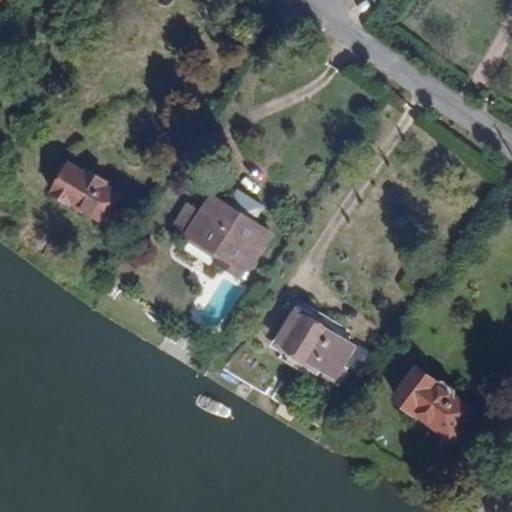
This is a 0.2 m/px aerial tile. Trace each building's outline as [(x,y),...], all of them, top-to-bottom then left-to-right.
[(288,36),(277,28),(256,59),(269,67),(288,36)] [(89,175),(87,179),(68,169),(53,196),(74,208),(73,210),(102,226),(118,197),(104,189),(107,185),(89,175)] [(272,236),(213,198),(201,217),(188,209),(177,227),(196,238),(193,242),(219,259),(217,263),(244,280),(272,236)] [(353,351),(298,317),(279,346),(334,380),(353,351)] [(415,414),(421,405),(459,433),(473,414),(456,401),(456,391),(443,382),(433,386),(417,374),(397,401),(415,414)] [(453,441),(459,433),(421,405),(415,414),(453,441)]
